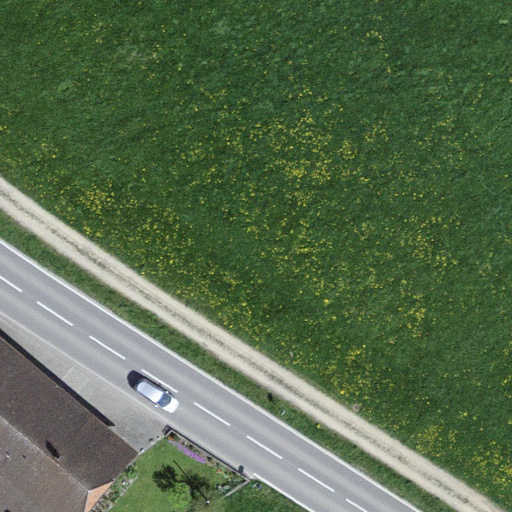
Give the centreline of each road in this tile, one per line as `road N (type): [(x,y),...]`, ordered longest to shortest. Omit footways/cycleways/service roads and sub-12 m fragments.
road 1 (track): [(485,511),(0,191)]
road 2 (secondary): [(366,511),(0,275)]
